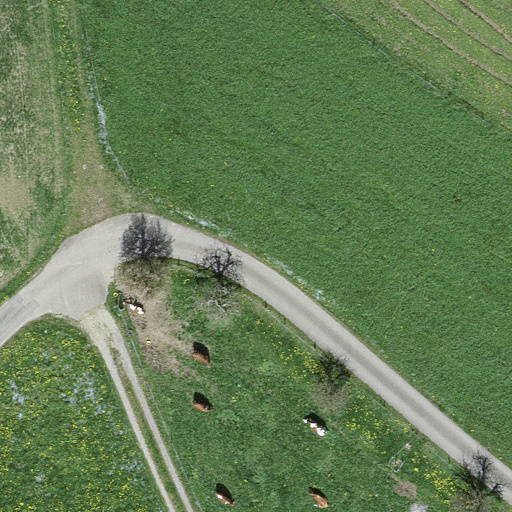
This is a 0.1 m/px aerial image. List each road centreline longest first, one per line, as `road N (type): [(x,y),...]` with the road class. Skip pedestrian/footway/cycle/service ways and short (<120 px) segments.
road 1 (unclassified): [(511,492),(254,271),(152,242),(65,270),(0,329)]
road 2 (track): [(88,260),(183,511)]
road 3 (track): [(88,260),(89,176),(66,0)]
